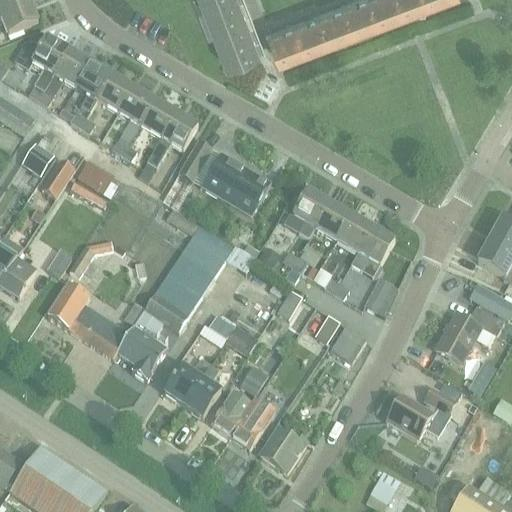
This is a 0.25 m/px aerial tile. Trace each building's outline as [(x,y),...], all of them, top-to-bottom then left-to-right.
[(0,0),(0,14),(28,3),(26,0),(0,0)] [(257,55),(260,54),(238,0),(200,0),(216,42),(226,67),(257,55)] [(366,0),(270,37),(279,62),(442,0),(366,0)] [(37,27),(28,3),(0,14),(0,20),(8,38),(37,27)] [(32,67),(44,74),(34,90),(29,99),(39,105),(45,96),(44,96),(54,80),(68,54),(46,41),(40,53),(26,45),(14,66),(28,74),(32,67)] [(54,80),(75,92),(90,67),(68,54),(54,80)] [(90,67),(75,92),(87,99),(81,110),(90,116),(97,105),(111,79),(90,67)] [(111,79),(97,105),(118,117),(133,92),(111,79)] [(133,92),(118,117),(139,130),(154,104),(133,92)] [(45,96),(39,105),(48,111),(54,101),(45,96)] [(0,124),(23,140),(34,124),(34,123),(0,100),(0,124)] [(154,104),(139,130),(161,142),(175,117),(154,104)] [(70,127),(80,133),(86,123),(77,117),(70,127)] [(197,130),(175,117),(161,142),(147,167),(157,173),(171,148),(183,155),(197,130)] [(86,123),(80,133),(89,139),(96,129),(86,123)] [(112,155),(121,161),(128,150),(119,145),(113,154),(112,155)] [(54,159),(35,147),(22,167),(40,179),(54,159)] [(198,147),(180,179),(192,186),(211,155),(198,147)] [(128,150),(121,161),(131,167),(136,158),(137,156),(128,150)] [(221,160),(202,192),(251,220),(269,188),(221,160)] [(56,204),(75,174),(60,165),(41,194),(55,203),(56,204)] [(77,183),(99,197),(110,203),(118,191),(111,187),(114,182),(115,181),(87,165),(80,177),(77,183)] [(70,194),(94,208),(103,213),(108,205),(75,185),(70,194)] [(308,194),(293,219),(305,226),(298,236),(309,242),(315,232),(330,207),(308,194)] [(330,207),(315,232),(337,244),(352,219),(330,207)] [(36,214),(30,224),(37,229),(44,219),(36,214)] [(337,244),(358,257),(373,232),(352,219),(337,244)] [(502,221),(489,243),(511,255),(511,226),(509,225),(502,221)] [(181,259),(145,314),(126,343),(117,358),(135,370),(131,376),(146,386),(167,354),(141,337),(144,333),(155,340),(163,328),(178,337),(188,322),(187,321),(232,255),(198,231),(192,241),(193,242),(181,259)] [(373,282),(380,270),(395,244),(373,232),(358,257),(351,269),(373,282)] [(0,246),(0,286),(16,262),(17,263),(23,253),(4,241),(0,246)] [(511,277),(508,276),(511,269),(511,255),(489,243),(477,265),(504,281),(502,283),(511,288),(511,277)] [(69,277),(76,283),(92,260),(111,256),(109,247),(83,253),(68,277),(69,277)] [(265,252),(257,265),(271,274),(279,261),(265,252)] [(60,254),(47,274),(59,282),(72,262),(60,254)] [(290,271),(292,272),(298,261),(289,256),(275,276),(284,281),(290,271)] [(292,272),(286,282),(295,288),(308,268),(298,261),(292,272)] [(16,262),(0,286),(0,290),(18,302),(36,275),(20,265),(17,263),(16,262)] [(324,293),(334,299),(340,289),(330,283),(324,293)] [(377,289),(365,311),(376,318),(388,295),(391,290),(380,283),(377,289)] [(113,364),(117,358),(126,343),(119,338),(122,335),(85,310),(90,302),(69,288),(47,321),(113,364)] [(273,288),(268,295),(278,302),(283,295),(273,288)] [(340,289),(334,299),(343,305),(349,295),(340,289)] [(511,308),(478,289),(470,303),(509,325),(511,318),(511,308)] [(495,341),(503,327),(475,312),(468,325),(456,319),(435,355),(460,369),(480,333),(495,341)] [(234,332),(216,320),(208,333),(226,344),(234,332)] [(322,330),(315,341),(326,348),(340,328),(328,320),(322,330)] [(348,364),(362,342),(345,331),(331,353),(348,364)] [(247,361),(257,345),(235,333),(226,348),(247,361)] [(164,399),(183,411),(210,370),(201,364),(192,378),(182,371),(164,399)] [(210,370),(183,411),(203,424),(220,396),(210,390),(215,382),(219,376),(210,370)] [(255,399),(268,380),(253,370),(240,390),(255,399)] [(472,388),(468,393),(472,399),(478,399),(482,393),(478,388),(472,388)] [(401,400),(385,427),(417,446),(423,436),(434,442),(448,421),(456,407),(432,393),(423,406),(426,408),(423,413),(401,400)] [(230,442),(248,415),(251,410),(232,398),(211,430),(230,442)] [(248,415),(230,442),(249,455),(267,427),(275,416),(256,403),(251,410),(248,415)] [(287,479),(307,447),(294,439),(290,444),(277,435),(260,462),(287,479)] [(30,511),(94,511),(106,496),(39,451),(15,487),(9,496),(8,497),(30,511)] [(0,489),(3,491),(9,496),(15,487),(9,483),(19,467),(0,453),(0,489)] [(511,511),(511,507),(508,505),(503,511),(502,511),(511,497),(487,482),(478,496),(469,490),(454,511),(511,511)] [(376,485),(370,499),(387,508),(395,494),(376,485)] [(384,511),(387,508),(370,499),(365,508),(372,511),(384,511)]
